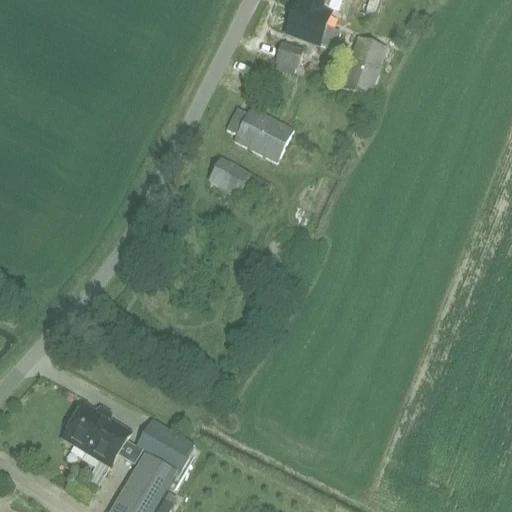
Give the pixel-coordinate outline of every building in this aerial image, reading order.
[(300,0),(299,4),(327,14),(332,0),(300,0)] [(332,19),(298,7),(287,39),(320,51),(321,49),(334,53),(341,35),(328,30),(332,19)] [(369,101),(387,50),(359,40),(341,91),(369,101)] [(284,46),(276,68),(297,74),(305,54),(284,46)] [(226,134),(237,139),(234,145),(278,168),(294,133),(251,112),(248,118),(237,112),(226,134)] [(272,188),(220,160),(208,183),(239,200),(243,192),(271,207),(278,196),(270,192),(272,188)] [(136,452),(137,449),(128,443),(131,437),(85,408),(64,443),(110,472),(119,457),(135,467),(142,455),(136,452)] [(157,511),(179,477),(176,476),(193,447),(153,423),(136,452),(147,458),(114,511),(157,511)] [(65,493),(87,507),(98,489),(77,475),(65,493)] [(0,511),(27,511),(31,506),(0,490),(0,511)] [(159,511),(172,511),(178,503),(169,497),(159,511)]
